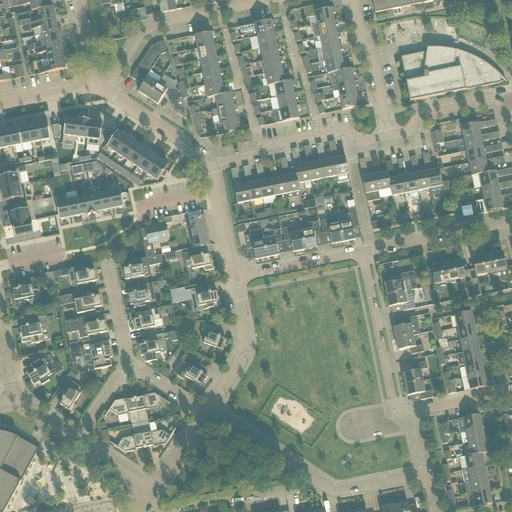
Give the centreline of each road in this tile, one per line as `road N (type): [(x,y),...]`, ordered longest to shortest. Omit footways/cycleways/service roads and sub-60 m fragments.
road 1 (residential): [(106,87),(147,29),(266,0)]
road 2 (residential): [(210,165),(340,130),(362,141),(388,135)]
road 3 (residential): [(412,411),(394,406),(363,253)]
road 4 (residential): [(511,221),(363,253)]
road 5 (unclassified): [(206,410),(245,341),(233,279)]
road 6 (residential): [(388,135),(352,0)]
road 7 (residential): [(388,135),(408,132),(422,113),(511,97)]
road 8 (residential): [(363,253),(233,279)]
road 9 (residential): [(206,410),(316,481)]
road 10 (unclassified): [(106,87),(210,165)]
